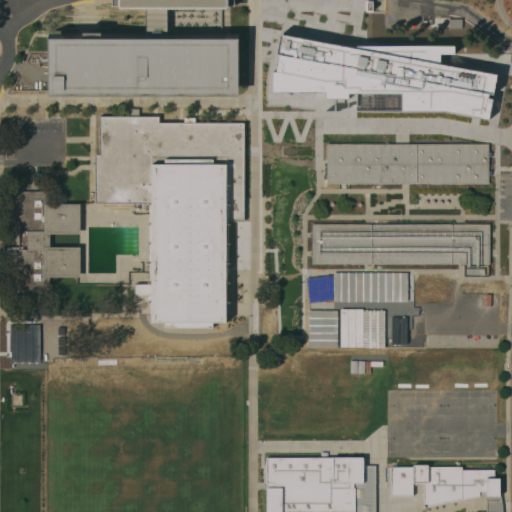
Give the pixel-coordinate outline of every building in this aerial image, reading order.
[(118,9),(118,6),(112,6),(112,0),(234,0),(234,6),(228,6),(228,9),(118,9)] [(270,92),(270,72),(275,72),(278,56),(275,55),(279,35),(355,49),(355,46),(453,46),(452,54),(439,54),(438,59),(438,64),(494,75),(491,94),(487,94),(485,99),(491,100),(487,120),(443,111),(324,112),(323,92),(295,92),(270,92)] [(46,96),(46,40),(237,40),(237,96),(46,96)] [(243,222),(226,222),(226,245),(227,245),(227,273),(225,273),(225,323),(212,323),(212,328),(164,328),(164,323),(150,323),(150,301),(134,301),(134,285),(151,285),(150,203),(94,204),(94,155),(99,155),(98,117),(128,117),(128,109),(138,109),(138,117),(163,117),(163,119),(179,119),(179,115),(199,115),(199,119),(243,118),(243,222)] [(488,145),(488,153),(490,153),(490,157),(488,157),(488,172),(490,172),(490,175),(488,175),(488,184),(326,184),(326,187),(322,187),(322,167),(324,167),(324,162),(326,162),(326,144),(400,144),(488,145)] [(80,234),(49,234),(49,247),(80,247),(80,277),(49,277),(49,289),(6,289),(6,247),(18,247),(18,231),(43,231),(43,229),(6,229),(6,192),(49,192),(49,204),(80,204),(80,234)] [(489,225),(489,264),(478,264),(478,267),(475,267),(475,264),(469,264),(469,267),(466,267),(466,264),(311,264),(311,225),(489,225)] [(413,281),(413,303),(450,303),(449,280),(413,281)] [(495,294),(495,286),(460,286),(460,293),(495,294)] [(320,458),(320,453),(327,453),(327,458),(332,458),(332,457),(363,457),(363,466),(375,466),(375,511),(265,511),(266,458),(320,458)] [(485,511),(485,497),(462,501),(462,500),(457,501),(457,503),(428,508),(428,507),(423,508),(423,486),(412,486),(412,496),(405,496),(405,498),(390,498),(390,467),(412,467),(412,464),(426,464),(426,467),(461,467),(461,470),(493,470),(493,477),(498,477),(498,495),(500,495),(502,510),(502,511),(485,511)]
